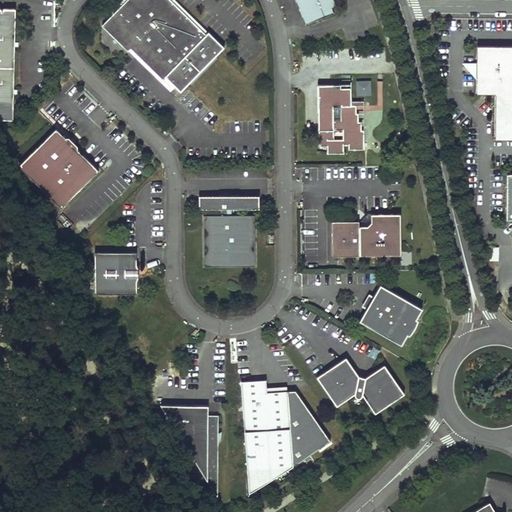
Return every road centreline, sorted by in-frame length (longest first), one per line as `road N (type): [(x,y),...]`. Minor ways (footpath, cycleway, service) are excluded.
road 1 (residential): [(76,0),(64,43),(170,160),(177,294),(196,317),(231,328),(266,313),(283,279),(282,67),(267,0)]
road 2 (tertiary): [(466,265),(400,5)]
